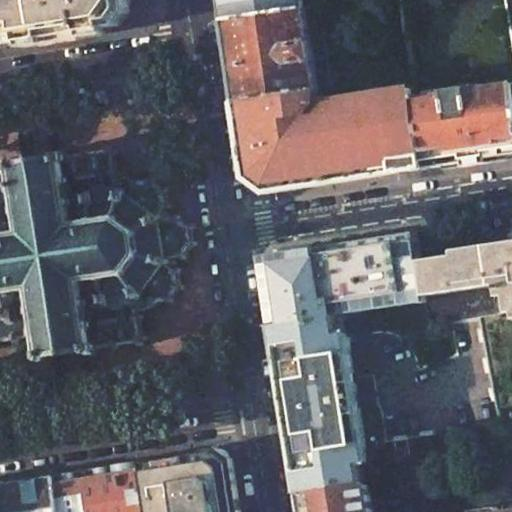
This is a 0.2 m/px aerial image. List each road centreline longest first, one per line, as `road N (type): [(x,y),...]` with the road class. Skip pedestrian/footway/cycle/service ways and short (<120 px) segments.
road 1 (residential): [(218,236),(511,191)]
road 2 (unclassified): [(0,448),(247,411)]
road 3 (unclassified): [(196,44),(0,80)]
road 4 (residential): [(218,236),(196,44)]
road 5 (residential): [(247,411),(218,236)]
